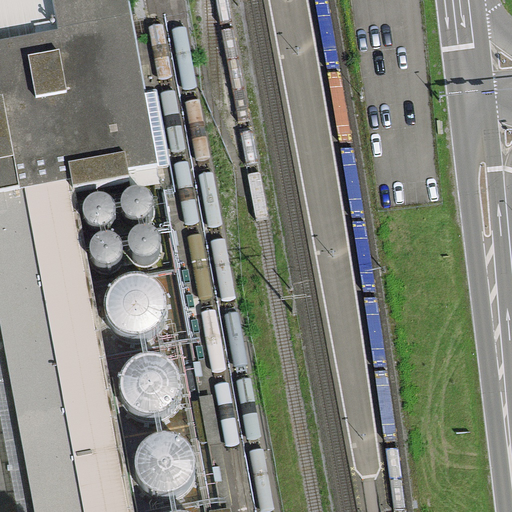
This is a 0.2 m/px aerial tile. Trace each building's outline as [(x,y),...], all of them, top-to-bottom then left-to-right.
[(0,0),(0,201),(73,190),(151,177),(121,0),(0,0)] [(0,201),(0,343),(30,511),(130,511),(73,190),(0,201)] [(124,198),(120,203),(118,212),(119,218),(122,224),(127,228),(130,229),(136,230),(143,229),(148,226),(152,221),(154,215),(154,208),(152,203),(147,198),(142,195),(136,194),(130,195),(124,198)] [(83,208),(81,213),(82,221),(84,226),(88,230),(94,232),(99,232),(107,229),(111,225),(113,220),(113,213),(111,208),(107,204),(102,201),(97,200),(92,201),(87,204),(83,208)] [(132,239),(129,243),(128,251),(130,256),(133,261),(137,264),(143,266),(150,264),(155,261),(158,257),(160,253),(160,248),(159,242),(155,238),(151,235),(148,234),(142,234),(137,235),(132,239)] [(96,272),(102,275),(108,275),(114,273),(119,270),(123,262),(124,256),(122,250),(119,246),(114,242),(109,240),(103,240),(99,241),(94,245),(90,249),(88,256),(89,262),(91,268),(96,272)] [(151,340),(156,335),(161,326),(163,316),(161,305),(156,297),(150,291),(140,287),(130,286),(118,290),(111,297),(106,306),(104,316),(106,326),(111,335),(121,343),(131,345),(141,344),(151,340)] [(133,372),(126,380),(123,385),(122,395),(123,406),(129,415),(134,420),(143,425),(154,426),(164,424),(174,418),(180,409),(183,399),(183,391),(179,381),(173,373),(164,367),(153,365),(143,366),(133,372)] [(147,447),(139,453),(134,462),(132,472),(134,482),(137,489),(144,496),(153,500),(163,501),(169,500),(178,496),(185,489),(189,480),(190,474),(189,464),(184,455),(177,448),(167,444),(156,444),(147,447)]
